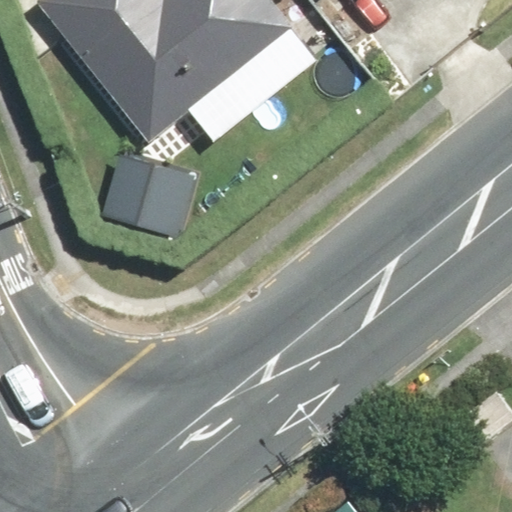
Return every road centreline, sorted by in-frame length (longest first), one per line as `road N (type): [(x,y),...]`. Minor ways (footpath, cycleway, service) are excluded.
road 1 (secondary): [(102,511),(511,188)]
road 2 (secondary): [(0,392),(50,511)]
